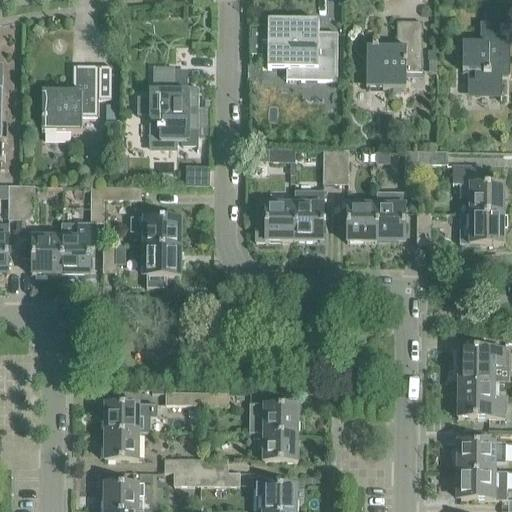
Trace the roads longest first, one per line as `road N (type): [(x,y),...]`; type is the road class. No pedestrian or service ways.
road 1 (residential): [(406,511),(409,316),(380,285),(247,278),(230,250),(230,0)]
road 2 (residential): [(52,511),(51,352),(26,317),(0,311)]
